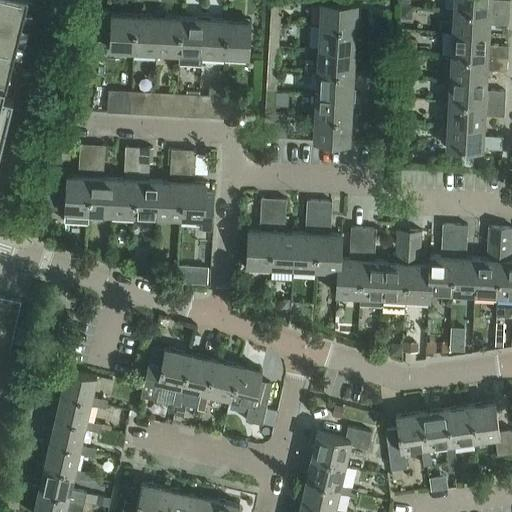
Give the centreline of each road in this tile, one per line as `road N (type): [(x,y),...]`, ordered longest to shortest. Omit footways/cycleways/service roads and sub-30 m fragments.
road 1 (residential): [(12,511),(68,269)]
road 2 (residential): [(230,172),(232,133),(57,123)]
road 3 (residential): [(511,365),(402,375),(304,347)]
road 4 (residential): [(222,320),(68,269)]
road 5 (residential): [(131,431),(277,464)]
road 6 (residential): [(222,320),(230,172)]
road 7 (residential): [(230,172),(372,180)]
road 8 (residential): [(277,464),(304,347)]
